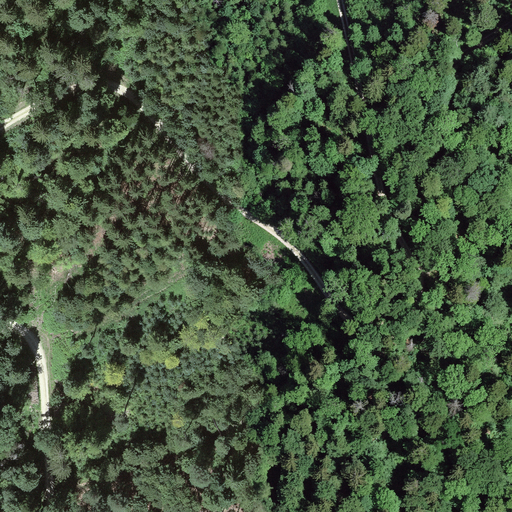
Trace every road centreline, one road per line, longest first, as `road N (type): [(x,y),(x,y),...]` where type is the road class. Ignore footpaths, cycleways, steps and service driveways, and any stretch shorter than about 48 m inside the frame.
road 1 (track): [(0,126),(66,89),(118,88),(226,200),(298,252),(343,316),(369,330),(403,319),(420,285),(378,189),(369,122)]
road 2 (track): [(51,511),(38,353),(0,312)]
road 3 (track): [(369,122),(407,88),(511,22)]
road 4 (track): [(369,122),(338,0)]
